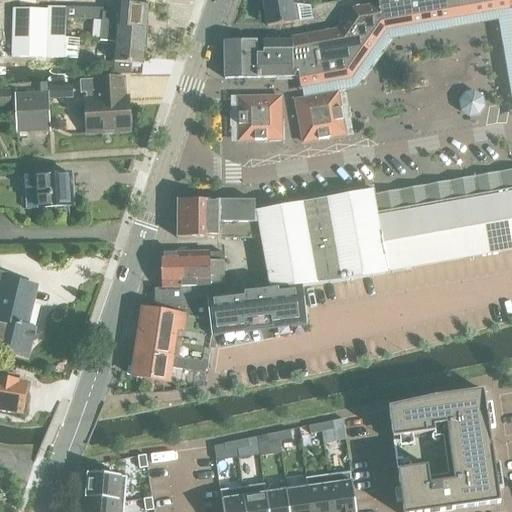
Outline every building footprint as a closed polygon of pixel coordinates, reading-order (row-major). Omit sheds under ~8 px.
[(260,0),(264,27),(310,21),(308,8),(289,6),(288,0),(260,0)] [(351,9),(336,30),(306,35),(310,58),(314,83),(349,77),(382,28),(501,7),(507,6),(505,0),(376,0),(378,4),(351,9)] [(47,11),(46,37),(64,38),(65,19),(101,20),(100,24),(117,26),(117,25),(147,28),(149,4),(120,1),(118,14),(102,13),(102,9),(65,8),(47,7),(47,11)] [(64,38),(46,37),(47,11),(12,9),(10,57),(64,59),(64,38)] [(100,24),(99,42),(115,43),(115,51),(114,61),(113,75),(129,75),(130,63),(143,64),(144,54),(147,28),(117,25),(117,26),(100,24)] [(292,76),(300,86),(314,83),(310,58),(306,35),(290,38),(290,41),(226,42),(223,42),(223,46),(224,61),(224,79),(277,77),(277,78),(292,76)] [(80,93),(85,92),(85,99),(84,99),(85,132),(101,131),(103,133),(111,133),(113,131),(129,130),(129,125),(131,123),(131,115),(129,113),(128,107),(128,95),(123,95),(122,77),(79,79),(80,93)] [(24,83),(13,84),(14,94),(16,134),(46,132),(49,132),(48,112),(48,99),(48,93),(47,86),(47,83),(39,84),(40,93),(25,94),(24,83)] [(55,86),(47,86),(48,93),(48,99),(56,99),(55,86)] [(9,90),(0,90),(0,107),(10,107),(9,90)] [(459,101),(460,111),(468,116),(478,115),(484,107),(482,97),(474,91),(464,93),(459,101)] [(337,94),(316,98),(323,139),(344,135),(337,94)] [(238,98),(238,141),(259,141),(259,98),(238,98)] [(280,98),(259,98),(259,141),(281,141),(280,98)] [(295,102),(303,143),(308,142),(323,139),(316,98),(295,102)] [(511,171),(497,174),(506,225),(511,223),(511,171)] [(73,205),(71,173),(25,176),(26,190),(38,189),(39,207),(73,205)] [(497,174),(470,178),(479,229),(506,225),(497,174)] [(470,178),(417,188),(430,264),(484,255),(511,249),(511,223),(506,225),(479,229),(470,178)] [(363,195),(309,204),(323,283),(326,283),(348,279),(377,274),(430,264),(417,188),(369,196),(369,194),(363,195)] [(175,201),(175,238),(213,239),(250,239),(250,238),(260,240),(255,214),(251,214),(251,203),(213,202),(175,201)] [(309,204),(255,213),(255,214),(260,240),(269,292),(283,289),(300,287),(303,287),(323,283),(309,204)] [(223,253),(161,256),(163,290),(209,288),(209,286),(225,286),(223,253)] [(0,352),(27,359),(34,329),(27,327),(37,287),(4,280),(5,273),(0,271),(0,352)] [(155,291),(155,313),(210,322),(208,299),(219,297),(218,288),(163,290),(155,291)] [(219,297),(208,299),(210,322),(211,333),(212,338),(224,337),(224,332),(244,330),(244,334),(273,331),(274,335),(292,333),(291,329),(307,327),(306,324),(302,288),(269,292),(219,297)] [(143,311),(136,354),(178,361),(178,360),(206,365),(211,333),(210,322),(155,313),(143,311)] [(136,354),(132,379),(168,385),(170,370),(198,375),(205,371),(206,365),(178,360),(178,361),(136,354)] [(0,380),(0,412),(12,414),(21,416),(26,385),(21,384),(22,376),(5,373),(3,381),(0,380)] [(388,409),(402,511),(448,511),(450,511),(500,504),(484,392),(434,399),(394,408),(388,409)] [(332,422),(320,424),(321,432),(333,430),(332,422)] [(310,435),(321,432),(320,424),(308,427),(310,435)] [(289,431),(277,433),(279,441),(291,439),(289,431)] [(279,441),(277,433),(266,435),(267,443),(279,441)] [(235,442),(237,450),(248,447),(247,439),(235,442)] [(237,450),(235,442),(223,444),(225,452),(237,450)] [(145,455),(137,457),(139,469),(148,467),(146,456),(145,455)] [(87,473),(85,498),(125,502),(127,477),(87,473)] [(332,511),(329,487),(328,477),(306,480),(308,490),(310,511),(332,511)] [(329,487),(332,511),(354,511),(350,484),(329,487)] [(223,511),(245,511),(243,499),(242,489),(221,492),(223,511)] [(286,493),(288,511),(310,511),(308,490),(286,493)] [(288,511),(286,493),(265,496),(267,511),(288,511)] [(245,511),(267,511),(265,496),(243,499),(245,511)] [(85,498),(84,511),(123,511),(125,502),(85,498)] [(152,498),(144,499),(145,511),(153,511),(152,498)]
